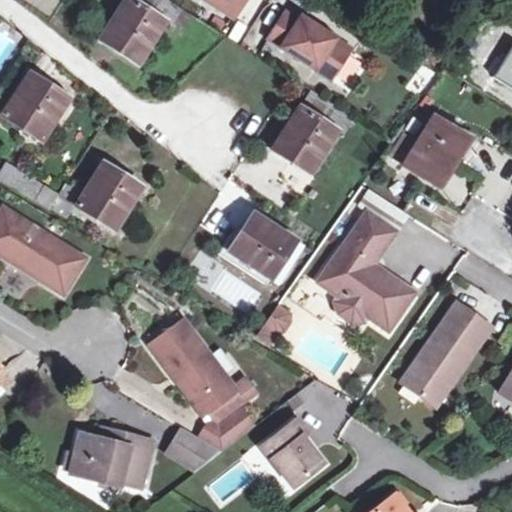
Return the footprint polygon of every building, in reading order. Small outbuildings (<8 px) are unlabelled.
[(127,0),(102,41),(140,66),(168,20),(136,0),(127,0)] [(206,0),(232,17),(242,0),(206,0)] [(284,11),(266,38),(329,78),(349,48),(299,17),(297,20),(284,11)] [(0,69),(18,43),(0,31),(0,69)] [(36,75),(8,120),(49,145),(77,100),(36,75)] [(299,103),(272,145),(315,172),(341,129),(299,103)] [(436,117),(403,166),(433,188),(467,138),(436,117)] [(154,186),(109,159),(83,203),(126,231),(154,186)] [(0,181),(15,191),(23,179),(7,169),(0,181)] [(23,179),(15,191),(38,205),(46,193),(23,179)] [(46,193),(38,205),(50,212),(57,200),(46,193)] [(412,290),(379,268),(376,272),(364,263),(373,250),(377,253),(393,229),(365,209),(315,279),(336,294),(332,299),(336,311),(349,320),(361,319),(365,314),(385,328),(412,290)] [(229,247),(274,276),(298,239),(253,210),(229,247)] [(72,255),(6,214),(0,224),(0,256),(51,289),(72,255)] [(371,261),(377,253),(373,250),(364,263),(376,272),(379,268),(371,261)] [(290,311),(277,302),(269,313),(262,323),(274,332),(282,329),(289,319),(290,311)] [(456,302),(401,382),(423,397),(431,385),(444,393),(491,326),(456,302)] [(179,320),(146,345),(201,417),(205,414),(233,392),(239,401),(253,392),(245,383),(235,391),(231,386),(179,320)] [(123,369),(113,383),(134,397),(144,382),(123,369)] [(511,370),(499,392),(511,399),(511,370)] [(351,376),(345,391),(361,398),(367,382),(351,376)] [(242,378),(231,386),(235,391),(245,383),(242,378)] [(431,385),(423,397),(435,406),(444,393),(431,385)] [(233,392),(205,414),(214,421),(239,401),(233,392)] [(219,452),(252,426),(239,409),(216,427),(219,452)] [(304,434),(293,420),(259,448),(290,488),(320,464),(299,438),(304,434)] [(197,438),(219,452),(216,427),(207,422),(197,438)] [(101,429),(97,443),(125,450),(128,436),(101,429)] [(181,429),(173,443),(195,456),(188,467),(194,471),(219,452),(197,438),(181,429)] [(125,450),(97,443),(77,438),(67,477),(117,490),(119,483),(137,488),(149,441),(128,436),(125,450)] [(173,443),(166,454),(188,467),(195,456),(173,443)] [(255,446),(203,486),(220,508),(272,469),(255,446)] [(408,511),(395,495),(372,511),(408,511)]
